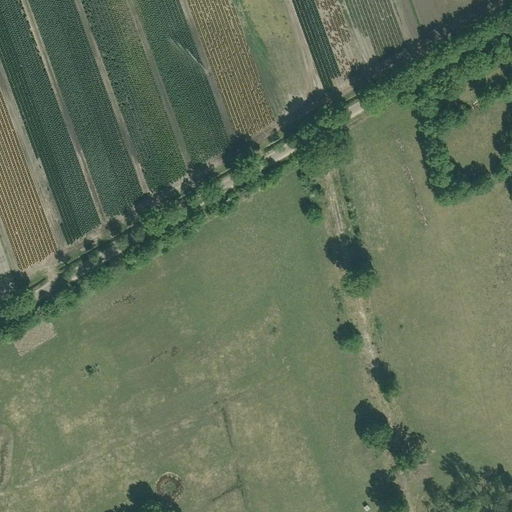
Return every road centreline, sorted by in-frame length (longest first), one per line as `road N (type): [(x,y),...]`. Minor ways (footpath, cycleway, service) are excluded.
road 1 (unclassified): [(0,316),(511,17)]
road 2 (track): [(314,132),(412,511)]
